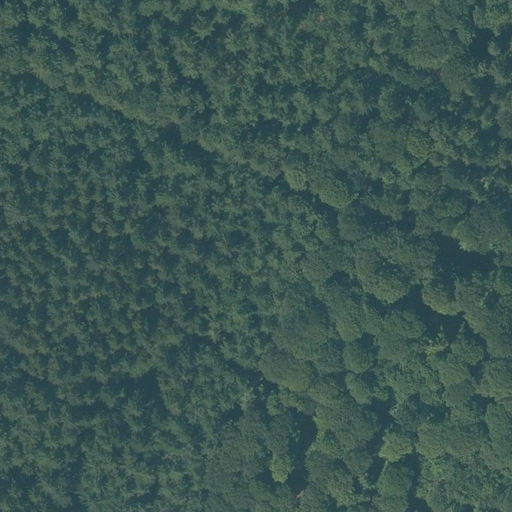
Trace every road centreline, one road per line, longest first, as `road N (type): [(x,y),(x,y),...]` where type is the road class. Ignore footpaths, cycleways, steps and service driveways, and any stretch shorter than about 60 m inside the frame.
road 1 (track): [(335,191),(0,52)]
road 2 (track): [(206,511),(335,191)]
road 3 (track): [(511,260),(335,191)]
